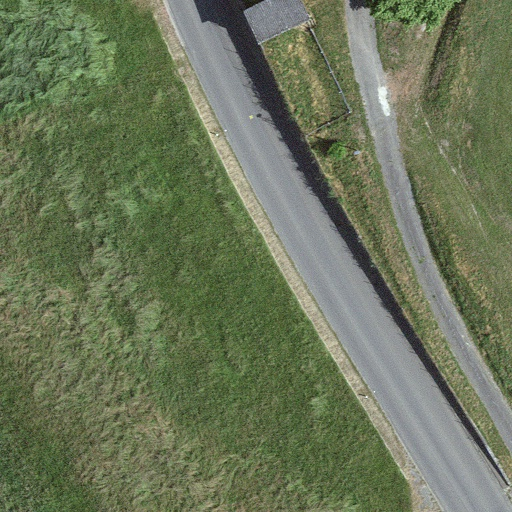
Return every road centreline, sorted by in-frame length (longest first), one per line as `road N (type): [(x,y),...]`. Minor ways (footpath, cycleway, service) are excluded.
road 1 (tertiary): [(482,511),(279,174),(198,0)]
road 2 (unknown): [(370,0),(394,155),(416,231),(511,427)]
